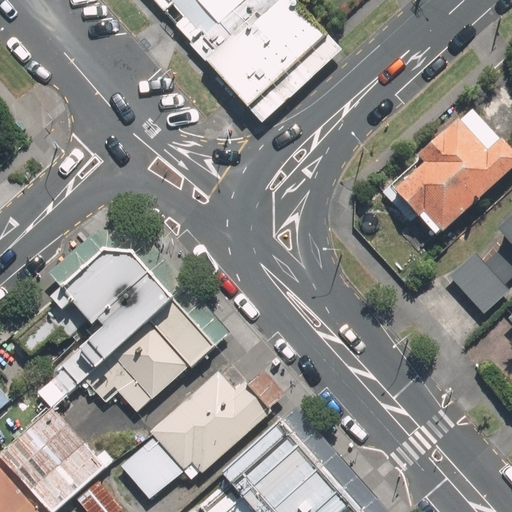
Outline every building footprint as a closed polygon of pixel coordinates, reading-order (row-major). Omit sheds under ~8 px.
[(153,0),(193,44),(215,24),(241,0),(153,0)] [(241,0),(215,24),(193,44),(249,110),(328,38),(293,0),(241,0)] [(437,234),(511,164),(511,150),(473,108),(458,121),(457,120),(418,156),(421,159),(384,192),(410,220),(418,212),(437,234)] [(511,213),(496,228),(507,241),(486,260),(476,250),(449,274),(485,314),(511,289),(505,282),(511,276),(511,213)] [(84,382),(174,301),(134,255),(105,253),(10,338),(27,356),(58,327),(67,338),(89,318),(98,329),(62,366),(81,384),(84,382)] [(188,367),(213,345),(174,301),(84,382),(104,404),(117,392),(133,411),(186,364),(188,367)] [(196,473),(270,409),(244,380),(231,390),(215,373),(149,432),(152,436),(119,465),(148,498),(180,470),(187,478),(195,472),(196,473)] [(0,407),(10,398),(0,387),(0,407)] [(50,511),(58,511),(115,462),(107,453),(98,460),(54,409),(1,457),(50,511)] [(361,511),(282,422),(219,479),(223,483),(190,511),(361,511)] [(0,511),(35,511),(0,470),(0,511)] [(115,511),(120,508),(97,482),(76,502),(84,511),(115,511)]
